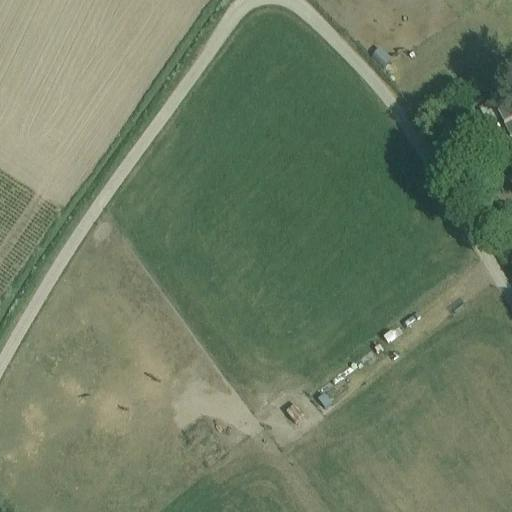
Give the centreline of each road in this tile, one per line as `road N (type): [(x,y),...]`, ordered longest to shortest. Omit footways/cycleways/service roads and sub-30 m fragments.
road 1 (residential): [(0,367),(99,206),(228,23),(259,0)]
road 2 (residential): [(268,0),(299,6),(369,81),(511,308)]
